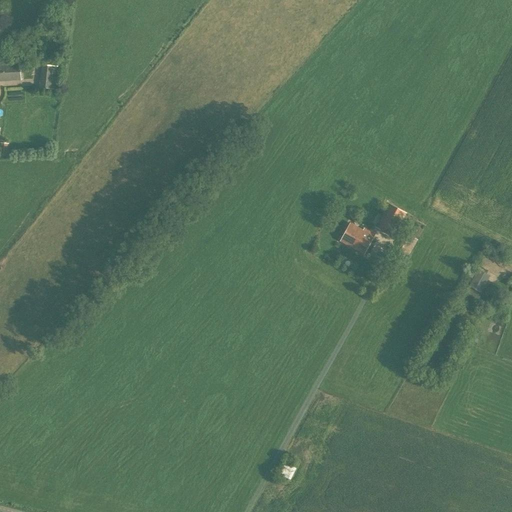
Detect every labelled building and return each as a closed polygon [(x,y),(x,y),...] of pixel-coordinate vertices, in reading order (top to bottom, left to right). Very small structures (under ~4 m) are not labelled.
[(0,82),(21,81),(19,56),(0,57),(0,82)] [(39,87),(55,89),(57,66),(42,65),(39,87)] [(406,213),(388,203),(375,227),(393,237),(406,213)] [(340,241),(364,254),(375,235),(364,229),(363,231),(350,224),(340,241)] [(405,263),(419,240),(406,233),(400,243),(401,244),(394,257),(405,263)] [(474,273),(467,286),(473,289),(480,276),(474,273)] [(293,460),(288,470),(299,476),(304,466),(293,460)]
